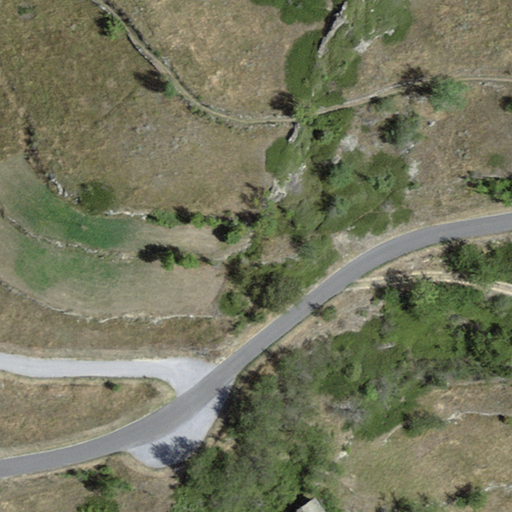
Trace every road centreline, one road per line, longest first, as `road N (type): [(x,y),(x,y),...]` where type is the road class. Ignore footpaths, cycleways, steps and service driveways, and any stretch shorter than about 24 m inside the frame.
road 1 (unclassified): [(511,214),(443,227),(359,264),(178,389)]
road 2 (unclassified): [(178,389),(134,421),(0,471)]
road 3 (track): [(327,286),(470,282),(511,289)]
road 4 (unclassified): [(178,389),(123,367),(0,367)]
